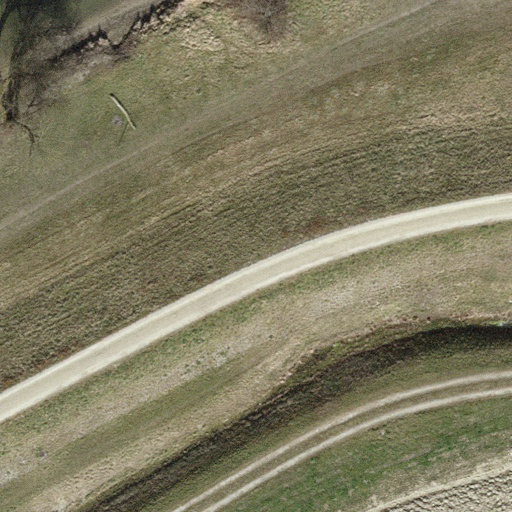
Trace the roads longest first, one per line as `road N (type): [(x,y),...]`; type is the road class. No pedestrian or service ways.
road 1 (track): [(0,390),(299,260),(511,209)]
road 2 (track): [(209,511),(378,411),(511,389)]
